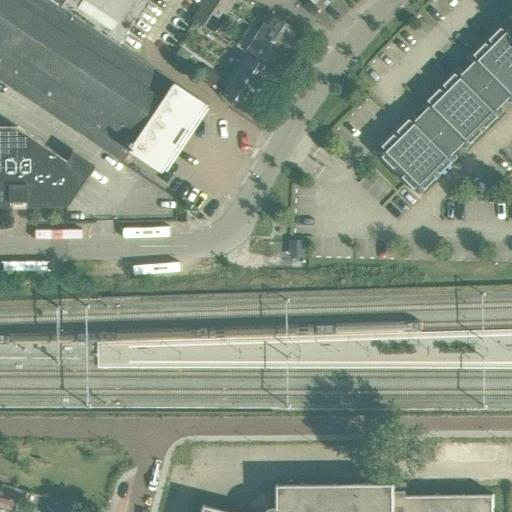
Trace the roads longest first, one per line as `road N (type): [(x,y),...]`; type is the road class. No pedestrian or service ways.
road 1 (unclassified): [(0,248),(198,246),(223,237),(241,221),(343,56),(397,0)]
road 2 (residential): [(153,424),(511,423)]
road 3 (residential): [(153,424),(0,425)]
